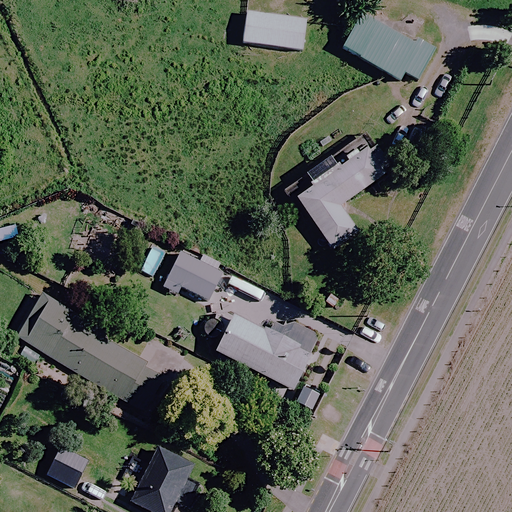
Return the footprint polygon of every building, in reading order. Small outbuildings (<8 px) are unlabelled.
[(307,21),(247,15),(244,47),(304,53),(307,21)] [(435,51),(383,29),(365,70),(401,86),(405,77),(421,84),(435,51)] [(385,178),(365,150),(295,201),(333,254),(359,236),(341,211),(385,178)] [(148,415),(169,379),(119,349),(122,344),(71,314),(44,298),(19,339),(148,415)] [(313,356),(235,317),(215,355),(293,394),(313,356)] [(174,511),(196,467),(159,448),(131,506),(142,511),(174,511)] [(90,463),(61,449),(47,477),(76,491),(90,463)]
